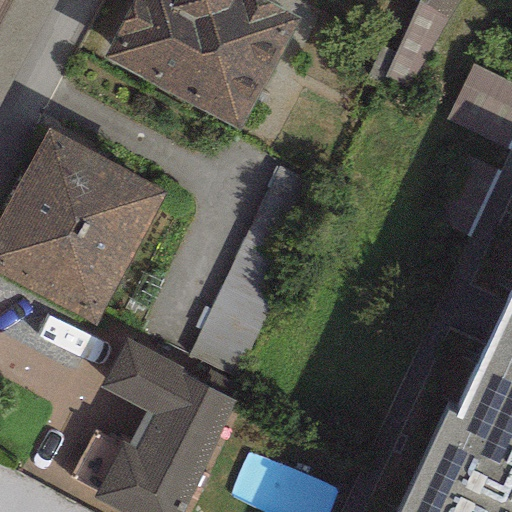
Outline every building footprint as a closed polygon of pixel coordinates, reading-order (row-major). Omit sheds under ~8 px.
[(238,129),(297,19),(260,0),(134,0),(103,58),(238,129)] [(409,93),(460,0),(418,0),(417,3),(382,79),(409,93)] [(511,138),(511,84),(470,64),(443,120),(507,150),(511,138)] [(0,276),(92,326),(164,194),(45,130),(0,212),(0,276)] [(498,171),(465,155),(434,219),(467,235),(498,171)] [(329,193),(274,166),(185,356),(241,383),(329,193)] [(511,511),(511,299),(458,418),(444,412),(402,502),(423,511),(511,511)] [(117,511),(179,511),(236,403),(179,373),(181,368),(124,339),(99,387),(145,411),(128,444),(121,441),(91,498),(117,511)] [(423,511),(402,502),(397,511),(423,511)]
